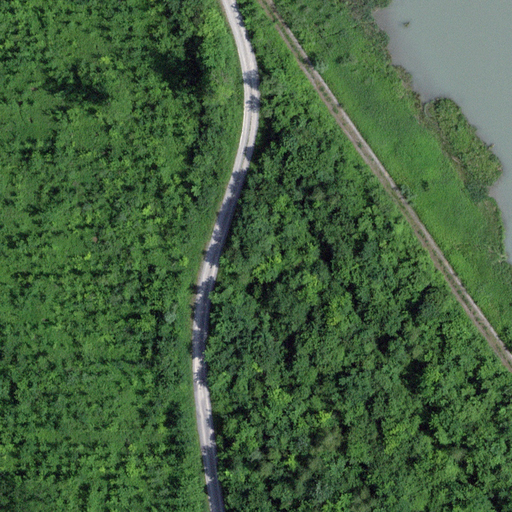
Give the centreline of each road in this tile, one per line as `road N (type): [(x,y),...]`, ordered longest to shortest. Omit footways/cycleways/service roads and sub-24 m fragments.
road 1 (track): [(223,511),(205,381),(207,308),(260,92),(235,0)]
road 2 (track): [(511,358),(268,0)]
